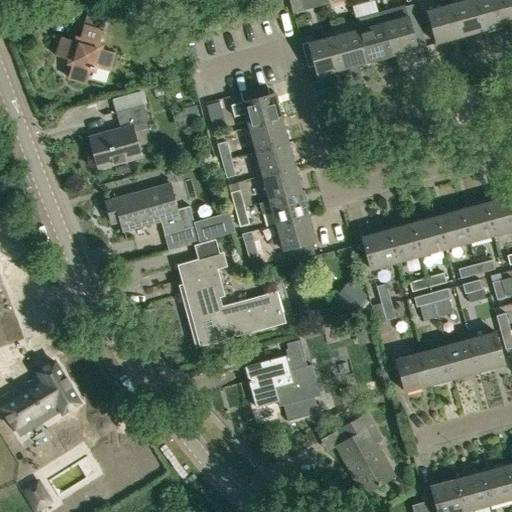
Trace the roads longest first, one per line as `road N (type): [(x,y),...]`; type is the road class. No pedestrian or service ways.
road 1 (tertiary): [(266,511),(189,444),(85,285),(0,72)]
road 2 (residential): [(203,72),(292,47),(334,194),(511,147)]
